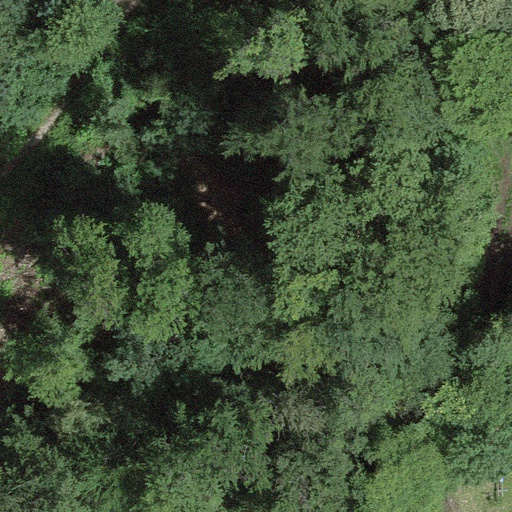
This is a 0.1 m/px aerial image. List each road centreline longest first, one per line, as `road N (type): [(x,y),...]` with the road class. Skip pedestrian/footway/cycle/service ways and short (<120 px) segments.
road 1 (track): [(443,511),(423,396),(442,164),(439,49),(428,0)]
road 2 (track): [(128,0),(94,60),(0,181)]
